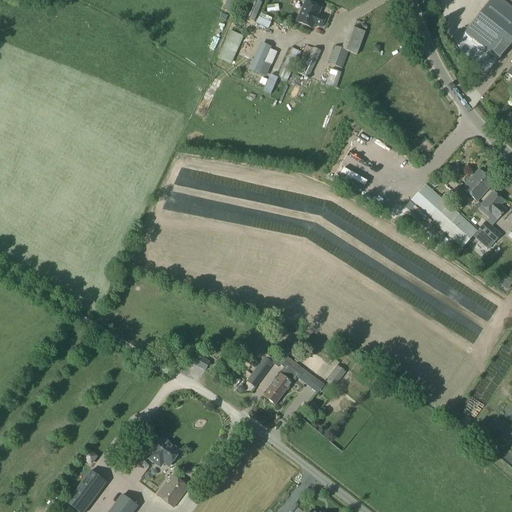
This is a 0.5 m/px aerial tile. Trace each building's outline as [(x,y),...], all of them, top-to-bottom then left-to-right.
[(228,0),(227,0),(223,10),(233,14),(237,4),(228,0)] [(253,0),(251,0),(244,18),(254,22),(261,3),(253,0)] [(511,10),(499,0),(490,0),(464,33),(498,60),(511,42),(511,10)] [(305,2),(297,22),(312,29),(314,25),(322,28),(326,19),(318,16),(321,9),(305,2)] [(454,20),(454,13),(440,14),(441,22),(454,20)] [(230,32),(217,59),(230,66),(243,38),(230,32)] [(260,49),(250,74),(264,80),(271,63),(265,61),(269,53),(260,49)] [(291,49),(277,79),(287,83),(296,63),(297,63),(301,54),(291,49)] [(304,58),(298,74),(309,79),(320,54),(312,51),(308,60),(304,58)] [(492,65),(496,60),(490,55),(485,60),(492,65)] [(331,70),(325,86),(335,90),(341,74),(331,70)] [(478,171),(462,189),(477,203),(493,184),(478,171)] [(424,186),(410,202),(462,249),(472,237),(487,251),(500,236),(485,223),(477,233),(424,186)] [(492,193),(480,206),(485,210),(482,213),(486,216),(488,213),(497,221),(505,211),(500,207),(503,203),(492,193)] [(511,235),(508,232),(502,239),(510,245),(511,242),(511,235)] [(475,271),(478,265),(465,259),(462,265),(475,271)] [(264,357),(246,382),(255,389),(273,365),(277,369),(279,366),(285,370),(275,383),(279,386),(281,383),(287,388),(295,377),(317,394),(324,386),(285,357),(284,358),(273,352),(268,360),(264,357)] [(193,353),(187,364),(204,373),(210,363),(193,353)] [(171,365),(168,370),(190,385),(194,381),(171,365)] [(337,365),(326,379),(335,386),(346,372),(337,365)] [(227,383),(232,387),(236,381),(231,378),(227,383)] [(275,383),(264,398),(274,405),(287,388),(281,383),(279,386),(275,383)] [(151,453),(147,458),(159,467),(162,463),(165,463),(169,466),(174,459),(175,460),(177,460),(180,455),(180,453),(179,452),(180,451),(159,435),(158,436),(157,436),(155,436),(152,440),(152,442),(153,443),(147,450),(151,453)] [(88,472),(64,505),(73,511),(84,511),(105,485),(88,472)] [(171,475),(156,496),(173,510),(189,489),(171,475)] [(110,511),(134,511),(139,507),(123,495),(110,511)]
